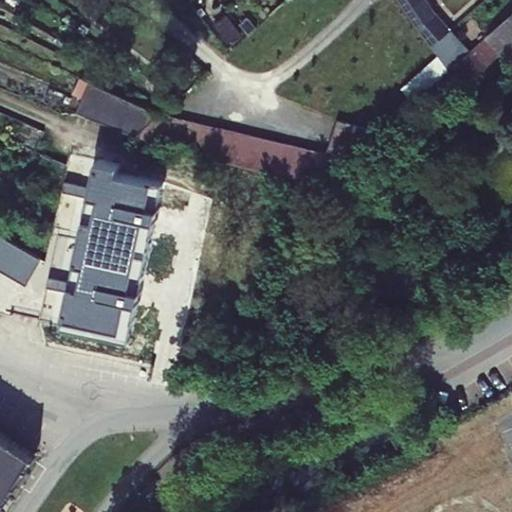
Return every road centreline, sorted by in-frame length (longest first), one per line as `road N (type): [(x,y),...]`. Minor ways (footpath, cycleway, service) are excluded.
road 1 (residential): [(511,326),(345,397),(199,415)]
road 2 (residential): [(139,413),(86,437),(28,511)]
road 3 (residential): [(111,511),(199,415)]
